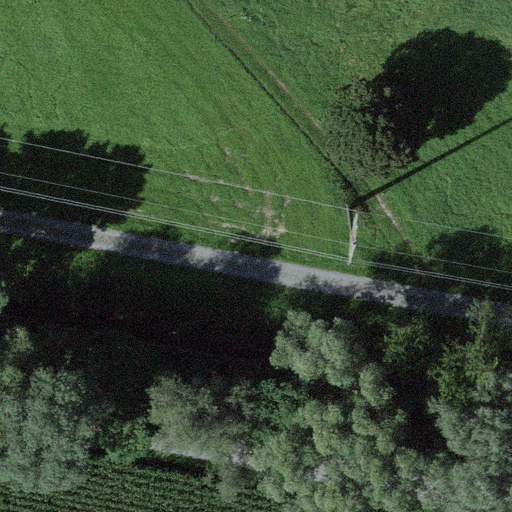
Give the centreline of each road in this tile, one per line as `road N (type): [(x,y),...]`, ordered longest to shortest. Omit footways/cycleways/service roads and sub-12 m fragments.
road 1 (track): [(0,409),(511,509)]
road 2 (track): [(0,230),(511,325)]
road 3 (track): [(210,0),(365,191),(421,309)]
